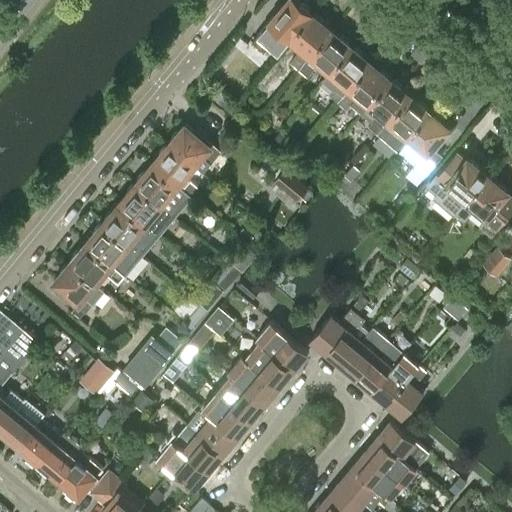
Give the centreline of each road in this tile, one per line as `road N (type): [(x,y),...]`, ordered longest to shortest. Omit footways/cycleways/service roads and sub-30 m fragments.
road 1 (tertiary): [(0,284),(237,0)]
road 2 (residential): [(258,511),(229,481),(319,375),(366,414)]
road 3 (residential): [(366,414),(278,511)]
